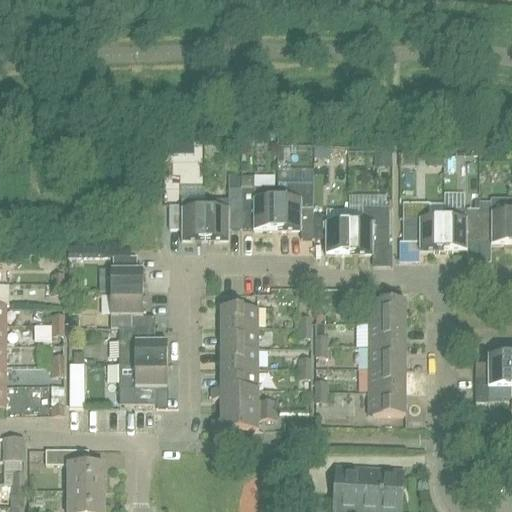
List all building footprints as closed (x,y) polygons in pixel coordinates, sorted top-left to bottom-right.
[(178,157),(178,145),(164,145),(164,157),(178,157)] [(277,189),(276,234),(300,234),(300,242),(312,242),(312,217),(313,185),(287,185),(287,189),(277,189)] [(241,207),(241,232),(253,232),(253,234),(276,234),(277,189),(253,189),(253,191),(241,191),(241,207)] [(205,212),(205,243),(229,244),(229,232),(241,232),(241,207),(241,191),(227,191),(227,212),(205,212)] [(168,208),(168,232),(181,232),(181,243),(205,243),(205,212),(205,202),(181,201),(181,208),(168,208)] [(442,254),(442,222),(428,222),(428,205),(402,205),(402,244),(418,244),(418,254),(442,254)] [(349,224),(349,258),(372,258),(372,248),(388,248),(388,210),(362,210),(362,224),(349,224)] [(466,247),(478,247),(478,212),(442,212),(442,222),(442,254),(466,254),(466,247)] [(490,248),(511,247),(511,216),(491,216),(491,212),(478,212),(478,247),(490,247),(490,248)] [(349,258),(349,224),(326,224),(326,217),(312,217),(312,242),(325,242),(325,258),(349,258)] [(111,295),(143,295),(143,271),(137,271),(137,259),(113,259),(113,271),(111,271),(111,295)] [(51,277),(51,287),(64,287),(64,277),(51,277)] [(64,287),(51,287),(51,298),(65,298),(64,287)] [(365,292),(351,292),(351,303),(364,303),(365,292)] [(119,331),(155,331),(155,318),(143,318),(143,295),(111,295),(111,331),(119,331)] [(368,327),(406,327),(406,304),(368,304),(368,327)] [(221,331),(258,331),(258,311),(221,311),(221,331)] [(51,328),(65,328),(65,317),(51,317),(51,328)] [(298,320),(298,331),(312,331),(312,320),(298,320)] [(345,336),(345,327),(329,328),(331,359),(337,359),(337,336),(345,336)] [(406,350),(406,327),(368,327),(368,350),(406,350)] [(65,340),(65,328),(51,328),(51,340),(65,340)] [(119,367),(167,367),(167,343),(155,343),(155,331),(119,331),(119,367)] [(258,352),(258,331),(221,331),(221,352),(258,352)] [(312,331),(298,331),(298,342),(312,342),(312,331)] [(315,339),(315,350),(329,350),(329,339),(315,339)] [(315,350),(315,361),(329,361),(329,350),(315,350)] [(406,350),(368,350),(368,373),(406,373),(406,350)] [(258,372),(258,352),(221,352),(221,372),(258,372)] [(487,390),(510,391),(510,358),(487,358),(487,366),(475,366),(475,406),(487,406),(487,390)] [(65,369),(65,359),(52,359),(52,369),(65,369)] [(298,361),(298,373),(311,373),(311,362),(298,361)] [(119,367),(119,380),(119,407),(158,407),(158,391),(167,391),(167,367),(119,367)] [(65,381),(65,369),(52,369),(52,381),(65,381)] [(258,393),(258,372),(221,372),(221,392),(212,392),(212,393),(258,393)] [(311,373),(298,373),(298,383),(311,383),(311,373)] [(406,396),(406,373),(368,373),(368,396),(406,396)] [(315,396),(328,396),(328,385),(315,385),(315,396)] [(258,403),(258,393),(212,393),(212,402),(220,402),(220,413),(277,414),(277,404),(258,403)] [(69,394),(69,409),(85,409),(85,394),(69,394)] [(328,396),(315,396),(314,406),(328,406),(328,396)] [(406,396),(368,396),(368,419),(406,419),(406,396)] [(64,419),(65,408),(52,408),(52,419),(64,419)] [(212,434),(258,434),(258,422),(277,423),(277,414),(220,413),(220,424),(212,424),(212,434)] [(5,464),(23,464),(24,464),(24,441),(5,441),(5,464)] [(68,494),(105,494),(105,468),(78,468),(78,453),(46,453),(46,468),(68,468),(68,494)] [(401,511),(404,473),(337,469),(334,511),(401,511)] [(12,486),(24,486),(24,476),(12,476),(12,486)] [(24,486),(12,486),(12,497),(24,497),(24,486)] [(104,511),(105,494),(68,494),(67,511),(104,511)]
